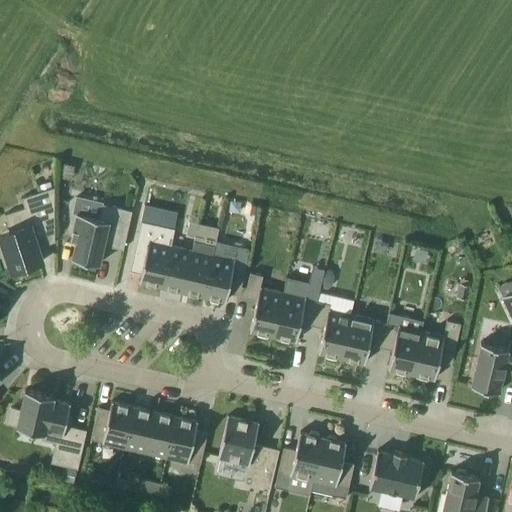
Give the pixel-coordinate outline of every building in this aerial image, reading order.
[(54,217),(54,187),(21,197),(24,207),(4,214),(13,240),(0,244),(0,253),(4,267),(10,265),(12,271),(42,261),(30,224),(54,217)] [(75,242),(72,257),(78,259),(77,263),(91,266),(92,262),(99,264),(105,238),(124,242),(132,210),(102,203),(98,218),(76,212),(70,241),(75,242)] [(189,221),(186,233),(195,235),(198,223),(189,221)] [(198,223),(195,235),(203,237),(206,225),(198,223)] [(161,286),(171,244),(150,240),(150,239),(149,239),(148,240),(137,238),(134,250),(145,253),(139,281),(161,286)] [(191,249),(171,244),(161,286),(182,291),(191,249)] [(191,249),(182,291),(203,296),(212,254),(191,249)] [(212,254),(203,296),(225,301),(231,273),(243,275),(246,263),(234,260),(234,259),(233,259),(212,254)] [(269,334),(272,335),(282,292),(261,287),(261,286),(260,286),(262,275),(250,272),(244,296),(256,299),(249,330),(250,330),(251,330),(258,332),(260,335),(266,337),(269,334)] [(511,290),(501,295),(511,318),(511,290)] [(300,322),(312,324),(317,301),(305,298),(305,297),(304,296),(304,297),(282,292),(272,335),(276,336),(277,339),(284,341),(286,338),(294,340),(295,340),(300,322)] [(338,356),(341,357),(351,314),(329,309),(329,308),(328,308),(329,304),(317,301),(312,324),(323,327),(318,352),(319,352),(327,353),(327,354),(328,357),(335,358),(338,356)] [(408,372),(411,373),(421,330),(423,320),(388,312),(386,323),(380,346),(392,349),(388,368),(389,368),(389,367),(397,369),(397,370),(398,373),(405,374),(408,372)] [(374,320),(374,318),(373,318),(373,319),(351,314),(341,357),(344,357),(344,358),(346,361),(352,362),(355,360),(363,362),(364,362),(368,343),(380,346),(386,323),(374,320)] [(414,374),(416,377),(422,378),(425,376),(433,378),(434,378),(438,360),(450,362),(456,339),(444,336),(444,335),(443,334),(443,335),(421,330),(411,373),(414,373),(414,374)] [(476,389),(483,391),(486,388),(499,391),(499,390),(502,374),(511,375),(511,341),(510,341),(510,340),(509,340),(507,348),(480,341),(480,343),(471,383),(470,384),(475,385),(475,386),(476,389)] [(10,407),(6,422),(16,424),(16,426),(44,432),(43,438),(57,441),(52,460),(77,466),(86,431),(68,426),(70,417),(67,416),(70,403),(53,399),(54,396),(25,389),(20,409),(10,407)] [(124,447),(133,405),(113,401),(113,400),(111,400),(105,428),(93,426),(90,438),(102,441),(102,442),(103,443),(103,442),(124,447)] [(154,410),(133,405),(124,447),(145,452),(154,410)] [(165,457),(175,415),(154,410),(145,452),(165,457)] [(196,420),(175,415),(165,457),(186,461),(186,462),(187,462),(188,461),(200,463),(202,451),(191,448),(197,420),(196,419),(196,420)] [(258,422),(255,421),(227,415),(218,456),(247,462),(243,482),(270,488),(279,449),(253,443),(258,422)] [(309,494),(313,480),(323,436),(319,436),(319,435),(318,432),(311,431),(309,433),(308,433),(301,432),(301,431),(300,431),(295,449),(283,447),(274,486),(309,494)] [(326,437),(323,436),(313,480),(336,485),(336,484),(348,487),(354,463),(341,460),(346,441),(344,441),(337,440),(337,439),(335,436),(328,435),(326,437)] [(383,489),(380,501),(382,505),(394,508),(398,506),(400,493),(413,496),(413,497),(414,497),(419,476),(422,477),(425,472),(425,466),(422,465),(423,460),(422,459),(422,460),(404,456),(404,454),(405,454),(406,453),(393,450),(393,452),(394,452),(393,454),(378,450),(378,449),(377,449),(368,487),(370,487),(370,486),(383,489)] [(484,511),(488,497),(487,496),(487,497),(474,494),(478,478),(479,476),(466,474),(466,472),(465,470),(458,468),(455,470),(455,471),(450,470),(450,471),(451,471),(441,511),(440,511),(484,511)] [(138,481),(136,490),(134,499),(155,504),(160,482),(139,477),(138,481)] [(125,478),(123,487),(136,490),(138,481),(125,478)] [(22,511),(26,499),(28,488),(17,486),(14,496),(8,495),(3,511),(22,511)]
